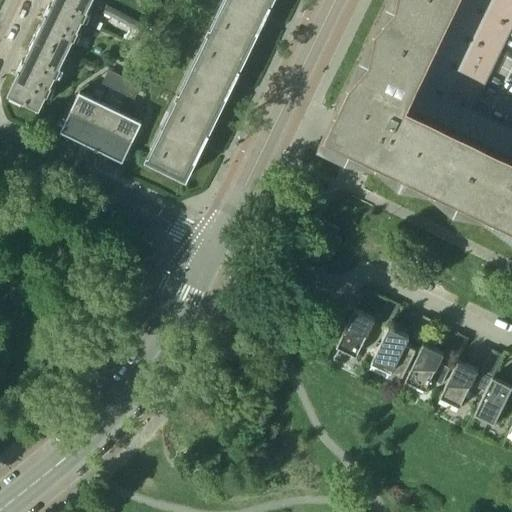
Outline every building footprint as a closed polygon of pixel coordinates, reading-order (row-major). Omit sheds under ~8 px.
[(50,0),(33,36),(66,51),(90,0),(50,0)] [(105,8),(103,12),(127,24),(131,17),(99,0),(97,0),(96,3),(105,8)] [(271,0),(223,0),(208,30),(248,50),(271,0)] [(431,190),(454,209),(484,215),(485,216),(511,235),(511,161),(510,163),(401,111),(406,102),(402,100),(379,89),(386,76),(415,90),(418,83),(411,79),(449,0),(387,0),(318,144),(347,158),(367,161),(377,164),(399,183),(400,184),(430,189),(431,190)] [(97,28),(102,15),(92,11),(87,23),(97,28)] [(217,114),(248,50),(208,30),(177,94),(217,114)] [(39,107),(66,51),(33,36),(6,92),(39,107)] [(119,74),(108,68),(102,82),(113,88),(119,74)] [(119,74),(113,88),(124,93),(131,79),(119,74)] [(141,84),(131,79),(124,93),(135,98),(141,84)] [(100,101),(80,91),(61,129),(81,139),(100,101)] [(186,178),(217,114),(177,94),(145,157),(186,178)] [(120,111),(100,101),(81,139),(102,149),(120,111)] [(140,121),(120,111),(102,149),(122,159),(140,121)] [(265,216),(288,227),(296,209),(274,199),(265,216)] [(326,238),(323,244),(336,250),(342,238),(336,235),(340,227),(323,218),(316,233),(326,238)] [(377,321),(388,326),(399,303),(389,298),(377,321)] [(336,345),(356,355),(375,318),(355,308),(336,345)] [(412,337),(423,343),(434,320),(423,315),(412,337)] [(409,334),(389,325),(371,362),(391,372),(392,370),(402,375),(416,348),(405,343),(409,334)] [(447,354),(457,359),(468,337),(458,332),(447,354)] [(425,389),(431,378),(442,383),(450,367),(439,362),(444,352),(424,342),(405,379),(425,389)] [(481,371),(492,376),(503,354),(492,349),(481,371)] [(440,396),(460,406),(478,368),(458,359),(440,396)] [(474,413),(494,423),(511,386),(511,384),(493,375),(474,413)]
